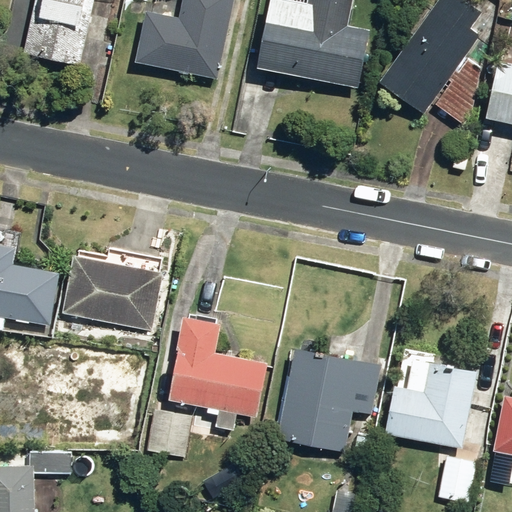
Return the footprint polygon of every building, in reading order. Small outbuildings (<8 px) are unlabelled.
[(89,0),(32,0),(23,56),(78,66),(89,0)] [(139,11),(129,64),(215,81),(231,0),(177,0),(174,18),(139,11)] [(250,72),(353,90),(363,33),(344,30),(349,0),(301,0),(300,8),(263,1),(250,72)] [(453,0),(435,0),(374,85),(419,117),(487,24),(453,0)] [(511,70),(492,67),(481,127),(511,133),(511,70)] [(0,249),(0,317),(45,325),(53,274),(3,266),(5,250),(0,249)] [(157,273),(66,257),(56,317),(147,333),(157,273)] [(212,326),(174,319),(160,404),(252,418),(261,364),(208,355),(212,326)] [(0,443),(42,444),(45,346),(1,344),(0,373),(0,443)] [(376,364),(289,349),(273,440),(340,451),(347,411),(367,414),(376,364)] [(389,388),(381,434),(456,449),(471,374),(423,365),(418,393),(389,388)] [(511,399),(499,397),(488,451),(511,455),(511,399)] [(190,411),(148,407),(144,455),(186,459),(190,411)] [(470,461),(442,458),(440,483),(436,483),(435,499),(467,502),(470,461)] [(0,511),(29,511),(29,466),(0,466),(0,511)]
